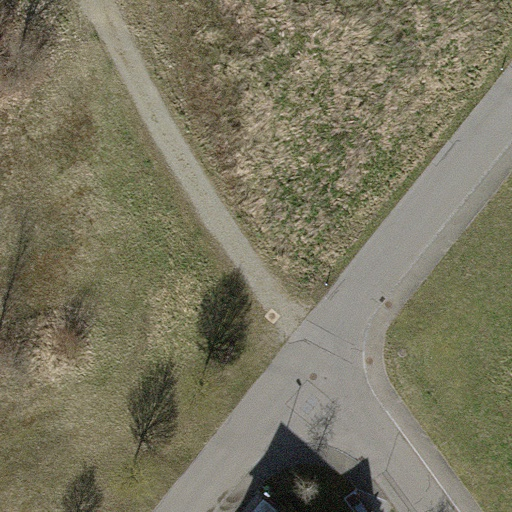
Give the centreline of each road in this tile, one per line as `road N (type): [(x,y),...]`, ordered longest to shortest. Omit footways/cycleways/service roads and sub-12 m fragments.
road 1 (tertiary): [(511,119),(317,374)]
road 2 (residential): [(317,374),(430,511)]
road 3 (tertiary): [(317,374),(208,511)]
